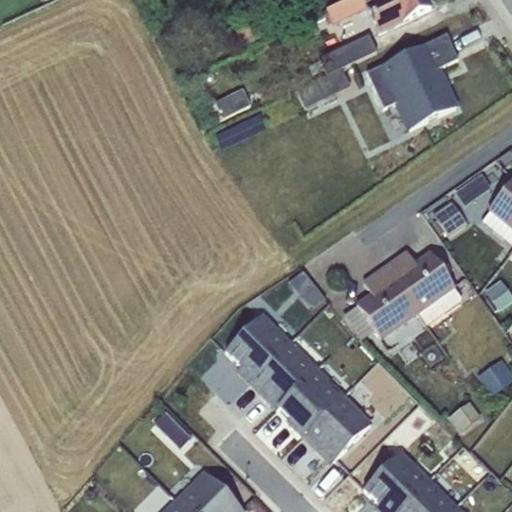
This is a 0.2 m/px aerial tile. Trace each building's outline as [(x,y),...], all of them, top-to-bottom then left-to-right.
[(425,0),(350,0),(325,12),(333,28),(365,12),(376,35),(430,11),(425,0)] [(261,12),(225,31),(235,51),(272,32),(261,12)] [(369,37),(317,61),(325,78),(341,71),(377,55),(369,37)] [(446,38),(366,76),(383,112),(396,106),(409,133),(455,110),(437,72),(457,62),(446,38)] [(341,71),(325,78),(296,94),(305,113),(351,91),(341,71)] [(243,92),(214,105),(221,121),(250,108),(243,92)] [(511,182),(487,213),(490,215),(481,224),(511,249),(511,182)] [(436,222),(432,224),(441,237),(445,234),(449,240),(468,228),(452,204),(432,217),(436,222)] [(385,269),(418,317),(426,328),(460,305),(462,301),(454,291),(456,290),(429,254),(414,265),(407,254),(385,269)] [(418,317),(385,269),(363,285),(370,296),(355,307),(356,308),(343,318),(360,343),(374,334),(381,344),(418,317)] [(303,273),(289,285),(312,313),(326,301),(303,273)] [(511,299),(500,283),(485,294),(489,299),(486,301),(495,314),(498,312),(500,314),(511,304),(511,299)] [(249,385),(288,347),(259,319),(224,354),(240,370),(237,373),(249,385)] [(288,347),(249,385),(274,411),(313,372),(288,347)] [(511,379),(500,363),(478,378),(492,398),(511,384),(511,379)] [(313,372),(274,411),(277,413),(279,411),(288,421),(287,423),(301,437),(303,439),(342,400),(340,398),(313,372)] [(342,400),(303,439),(315,451),(319,448),(334,464),(371,428),(342,400)] [(469,404),(447,421),(458,436),(481,420),(469,404)] [(165,414),(154,426),(181,452),(192,439),(165,414)] [(373,511),(396,511),(428,480),(402,453),(358,496),(373,511)] [(177,505),(184,511),(240,511),(205,477),(177,505)] [(428,480),(396,511),(449,511),(455,507),(428,480)]
